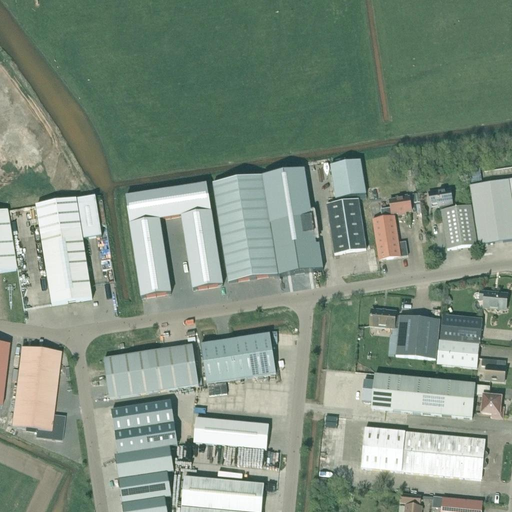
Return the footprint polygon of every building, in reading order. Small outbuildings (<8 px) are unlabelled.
[(361,163),(330,168),(336,201),(367,196),(361,163)] [(305,171),(264,178),(271,226),(312,219),(305,171)] [(263,178),(213,185),(229,285),(278,277),(263,178)] [(511,181),(470,188),(479,247),(511,242),(511,181)] [(207,186),(167,193),(171,220),(182,218),(212,213),(207,186)] [(443,212),(452,211),(451,207),(453,207),(450,191),(429,194),(431,208),(438,207),(438,208),(443,208),(443,212)] [(167,193),(126,199),(130,226),(160,221),(171,220),(167,193)] [(77,201),(37,207),(53,307),(93,301),(84,242),(102,238),(96,198),(77,201)] [(382,220),(393,219),(393,216),(398,215),(399,217),(406,216),(405,212),(411,211),(410,199),(408,200),(408,198),(397,199),(397,201),(390,202),(391,210),(381,211),(382,220)] [(359,202),(327,207),(335,257),(366,252),(359,202)] [(443,212),(442,213),(448,252),(477,248),(471,208),(452,211),(443,212)] [(7,212),(0,213),(0,274),(16,272),(7,212)] [(212,213),(182,218),(184,233),(214,228),(212,213)] [(382,220),(373,222),(379,263),(401,259),(408,258),(406,244),(399,245),(395,218),(393,219),(382,220)] [(160,221),(130,226),(133,241),(162,236),(160,221)] [(214,228),(184,233),(187,248),(216,243),(214,228)] [(162,236),(133,241),(135,256),(165,251),(162,236)] [(216,243),(187,248),(189,262),(204,260),(219,258),(216,243)] [(317,247),(275,253),(279,278),(323,271),(319,246),(317,247)] [(165,251),(135,256),(137,271),(152,268),(167,266),(165,251)] [(219,258),(204,260),(208,290),(223,287),(219,258)] [(204,260),(189,262),(194,292),(208,290),(204,260)] [(167,266),(152,268),(157,298),(172,296),(167,266)] [(152,268),(137,271),(142,300),(157,298),(152,268)] [(481,294),(480,302),(485,302),(484,310),(495,311),(498,314),(502,311),(506,312),(507,297),(481,294)] [(370,328),(399,331),(400,319),(395,318),(396,314),(372,311),(370,328)] [(443,318),(440,342),(480,346),(483,322),(443,318)] [(400,319),(399,331),(396,358),(436,362),(440,323),(400,319)] [(275,376),(269,336),(231,342),(237,382),(275,376)] [(231,342),(201,346),(207,386),(237,382),(231,342)] [(440,343),(437,367),(477,371),(480,347),(440,343)] [(0,409),(2,410),(9,347),(0,345),(0,409)] [(170,392),(199,387),(193,348),(164,352),(170,392)] [(22,350),(12,429),(37,432),(36,440),(62,443),(66,418),(53,417),(61,355),(22,350)] [(170,392),(164,352),(104,361),(110,401),(170,392)] [(482,361),(482,368),(487,369),(485,382),(505,384),(506,370),(497,370),(498,363),(482,361)] [(392,414),(396,379),(375,377),(374,384),(372,406),(372,412),(392,414)] [(407,415),(410,381),(396,379),(392,414),(407,415)] [(425,382),(410,381),(407,415),(422,417),(425,382)] [(476,387),(425,382),(422,417),(472,421),(475,398),(476,387)] [(362,405),(372,406),(374,384),(364,383),(362,405)] [(491,389),(476,387),(475,398),(484,398),(482,416),(492,417),(492,420),(503,421),(504,410),(501,409),(502,400),(490,399),(491,389)] [(172,403),(142,408),(143,419),(173,414),(172,403)] [(142,408),(112,413),(114,424),(143,419),(142,408)] [(173,414),(143,419),(145,430),(175,425),(173,414)] [(143,419),(114,424),(115,435),(145,430),(143,419)] [(195,446),(268,453),(270,428),(197,421),(195,446)] [(175,425),(145,430),(147,441),(177,436),(175,425)] [(145,430),(115,435),(117,446),(147,441),(145,430)] [(406,435),(366,431),(362,471),(402,475),(404,455),(406,435)] [(416,436),(406,435),(404,455),(414,456),(416,436)] [(177,436),(147,441),(149,452),(178,447),(177,436)] [(416,436),(414,456),(424,457),(426,437),(416,436)] [(424,457),(434,458),(435,438),(426,437),(424,457)] [(435,438),(434,458),(444,459),(445,439),(435,438)] [(445,439),(444,459),(453,460),(455,440),(445,439)] [(453,460),(463,461),(464,451),(465,441),(455,440),(453,460)] [(147,441),(117,446),(119,456),(149,452),(147,441)] [(485,443),(465,441),(464,451),(484,452),(485,443)] [(171,449),(115,458),(119,482),(168,475),(174,474),(171,449)] [(484,454),(484,452),(464,451),(463,461),(483,463),(484,461),(486,461),(487,460),(488,456),(486,455),(484,454)] [(414,456),(404,455),(402,475),(412,476),(414,456)] [(414,456),(412,476),(422,477),(424,457),(414,456)] [(434,458),(424,457),(422,477),(432,478),(434,458)] [(444,459),(434,458),(432,478),(442,479),(444,459)] [(453,460),(444,459),(442,479),(452,480),(453,460)] [(463,461),(453,460),(452,480),(461,481),(462,471),(463,461)] [(462,471),(482,473),(483,471),(485,471),(486,470),(487,466),(485,465),(483,464),(483,463),(463,461),(462,471)] [(481,482),(482,473),(462,471),(461,481),(481,482)] [(168,475),(119,482),(123,506),(166,500),(172,499),(168,475)] [(262,511),(265,487),(185,480),(181,511),(262,511)] [(401,497),(400,505),(407,506),(407,508),(406,508),(405,511),(421,511),(422,510),(416,509),(416,506),(420,507),(421,499),(401,497)] [(167,511),(166,500),(123,506),(123,511),(167,511)] [(441,511),(482,511),(483,504),(443,500),(441,511)]
